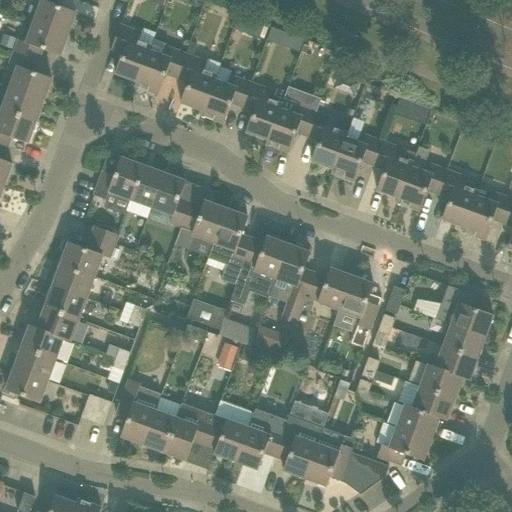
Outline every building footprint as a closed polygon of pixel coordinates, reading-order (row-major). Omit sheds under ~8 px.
[(26,19),(34,22),(68,34),(76,12),(58,6),(60,0),(39,0),(42,1),(34,22),(27,19),(26,19)] [(248,19),(239,16),(235,27),(244,31),(248,19)] [(60,56),(68,34),(34,22),(26,43),(19,40),(14,52),(38,61),(42,50),(60,56)] [(115,74),(137,82),(149,50),(150,46),(138,42),(141,33),(121,25),(112,49),(123,54),(115,74)] [(193,57),(198,45),(190,42),(186,54),(193,57)] [(166,74),(177,78),(186,54),(165,47),(162,55),(149,50),(137,82),(135,86),(158,95),(166,74)] [(9,89),(44,101),(52,79),(34,72),(38,61),(14,52),(10,65),(17,68),(10,88),(2,86),(9,89)] [(193,57),(186,54),(177,78),(188,83),(181,103),(203,111),(214,79),(216,75),(203,70),(206,62),(193,57)] [(231,103),(242,107),(251,83),(231,75),(227,84),(214,79),(203,111),(201,115),(224,124),(231,103)] [(251,83),(242,107),(254,112),(246,132),(268,140),(280,108),(282,104),(270,99),(273,91),(251,83)] [(36,122),(44,101),(9,89),(2,110),(0,109),(2,110),(36,122)] [(296,132),(308,137),(317,112),(296,104),(293,113),(280,108),(268,140),(267,145),(289,153),(296,132)] [(0,146),(7,149),(11,138),(28,144),(36,122),(2,110),(0,114),(0,146)] [(317,112),(308,137),(319,141),(311,161),(334,169),(346,137),(347,133),(334,128),(337,119),(317,112)] [(362,162),(373,166),(382,140),(362,133),(358,142),(346,137),(334,169),(332,174),(354,182),(362,162)] [(403,148),(382,140),(373,166),(384,170),(377,190),(399,198),(411,166),(413,162),(400,157),(403,148)] [(3,160),(7,149),(0,146),(0,183),(4,185),(12,164),(3,160)] [(109,193),(130,200),(143,166),(121,158),(114,175),(103,171),(94,195),(106,200),(109,193)] [(427,191),(438,195),(447,170),(426,162),(423,171),(411,166),(399,198),(398,203),(419,211),(427,191)] [(130,200),(151,208),(164,173),(143,166),(130,200)] [(442,219),(463,227),(475,195),(477,191),(465,187),(468,178),(447,170),(438,195),(449,199),(442,219)] [(170,224),(182,228),(191,203),(179,199),(186,181),(164,173),(151,208),(173,216),(170,224)] [(487,200),(475,195),(463,227),(461,231),(485,240),(492,220),(503,224),(511,200),(511,198),(490,190),(487,200)] [(511,249),(511,200),(503,224),(511,226),(511,235),(507,248),(511,249)] [(192,236),(213,244),(226,209),(204,201),(202,207),(191,203),(182,228),(194,232),(192,236)] [(226,266),(220,282),(236,287),(253,239),(242,235),(248,217),(226,209),(213,244),(208,259),(226,266)] [(91,238),(115,247),(119,235),(95,226),(91,238)] [(264,243),(253,239),(236,287),(231,301),(244,305),(249,291),(269,299),(276,281),(289,245),(266,237),(264,243)] [(69,242),(61,264),(95,277),(102,256),(110,259),(115,247),(91,238),(86,249),(69,242)] [(310,252),(289,245),(276,281),(289,285),(287,291),(288,295),(287,298),(289,303),(283,319),(297,324),(307,298),(316,273),(304,269),(310,252)] [(61,264),(53,286),(87,298),(95,277),(61,264)] [(339,311),(352,276),(330,268),(327,277),(316,273),(307,298),(317,301),(316,303),(339,311)] [(356,326),(369,330),(370,331),(379,306),(367,302),(374,284),(352,276),(339,311),(359,318),(356,326)] [(472,307),(476,296),(448,285),(435,319),(451,325),(485,337),(493,315),(472,307)] [(87,298),(53,286),(45,307),(79,320),(87,298)] [(398,315),(406,291),(394,286),(386,310),(396,314),(398,315)] [(135,306),(132,315),(143,319),(147,310),(135,306)] [(45,307),(37,328),(64,339),(71,341),(79,320),(45,307)] [(214,309),(209,323),(219,327),(224,313),(214,309)] [(380,325),(392,329),(395,320),(394,319),(396,314),(386,310),(380,325)] [(140,328),(143,319),(132,315),(128,324),(140,328)] [(392,329),(380,325),(377,333),(389,338),(392,329)] [(485,337),(451,325),(443,346),(477,358),(485,337)] [(30,326),(22,347),(56,360),(64,339),(37,328),(30,326)] [(284,350),(286,330),(256,327),(253,347),(284,350)] [(199,329),(195,341),(204,344),(208,332),(199,329)] [(225,343),(217,365),(232,371),(240,349),(225,343)] [(109,345),(106,354),(127,361),(130,352),(109,345)] [(469,380),(477,358),(443,346),(435,368),(462,378),(469,380)] [(22,347),(14,368),(48,381),(56,360),(22,347)] [(241,359),(252,364),(256,353),(244,349),(241,359)] [(106,354),(99,351),(98,358),(100,362),(103,363),(102,363),(124,371),(127,361),(106,354)] [(365,367),(376,371),(379,362),(368,358),(365,367)] [(462,378),(435,368),(416,361),(408,381),(420,385),(455,398),(462,378)] [(365,367),(361,376),(372,380),(376,371),(365,367)] [(40,403),(48,381),(14,368),(6,390),(40,403)] [(121,436),(142,444),(156,411),(162,395),(140,387),(141,385),(129,380),(116,415),(127,419),(121,436)] [(371,384),(359,380),(356,389),(368,393),(371,384)] [(446,420),(455,398),(420,385),(412,407),(439,417),(446,420)] [(81,418),(92,422),(101,397),(90,393),(81,418)] [(92,422),(103,426),(113,401),(101,397),(92,422)] [(193,443),(204,447),(215,416),(204,412),(204,411),(182,403),(176,418),(177,418),(164,452),(186,460),(193,443)] [(404,405),(397,426),(431,439),(439,417),(412,407),(404,405)] [(255,410),(248,429),(236,462),(258,470),(264,453),(275,457),(283,435),(288,422),(255,410)] [(156,411),(142,444),(164,452),(177,418),(176,418),(156,411)] [(214,454),(236,462),(248,429),(227,421),(224,428),(219,426),(222,418),(215,416),(204,447),(215,451),(214,454)] [(423,460),(431,439),(397,426),(389,447),(382,445),(378,456),(401,465),(405,454),(423,460)] [(283,470),(305,478),(318,444),(296,436),(295,439),(283,435),(275,457),(286,461),(283,470)] [(330,477),(345,483),(361,495),(385,477),(389,466),(352,452),(353,449),(342,445),(339,452),(318,444),(305,478),(327,486),(330,477)] [(17,511),(20,511),(29,511),(35,497),(24,492),(17,511)] [(49,511),(36,511),(73,511),(77,503),(55,496),(49,511)] [(78,499),(77,503),(73,511),(99,511),(101,507),(78,499)]
